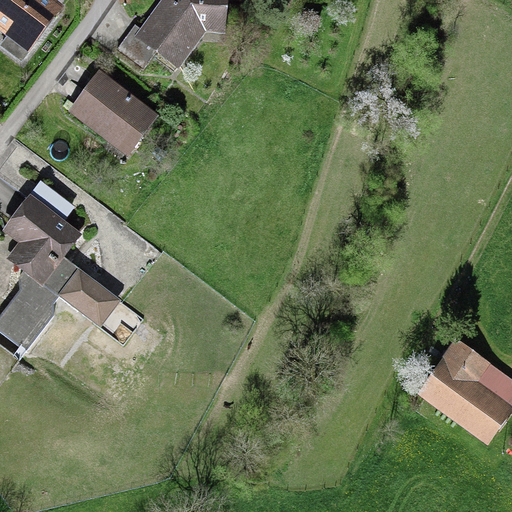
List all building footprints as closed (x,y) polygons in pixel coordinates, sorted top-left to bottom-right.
[(54,0),(0,0),(0,33),(7,38),(0,47),(22,64),(64,7),(54,0)] [(162,0),(140,30),(135,26),(116,53),(143,73),(156,56),(179,72),(206,35),(226,37),(229,0),(162,0)] [(128,160),(159,119),(99,74),(68,115),(128,160)] [(0,318),(0,334),(26,354),(54,319),(54,306),(59,300),(101,331),(122,304),(65,260),(83,237),(64,223),(75,209),(41,183),(2,234),(18,246),(6,262),(22,275),(18,281),(20,292),(0,318)] [(511,380),(455,342),(418,398),(489,446),(511,411),(511,380)]
